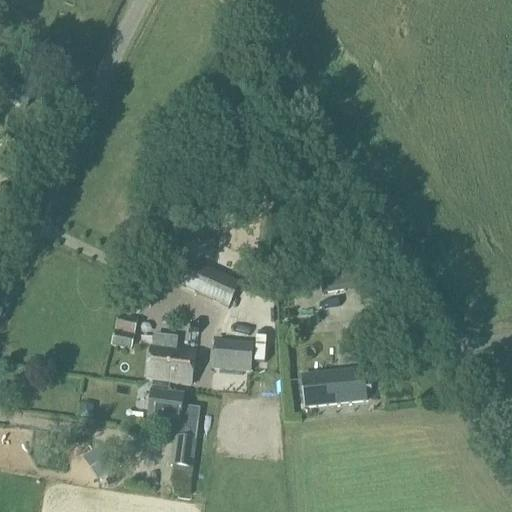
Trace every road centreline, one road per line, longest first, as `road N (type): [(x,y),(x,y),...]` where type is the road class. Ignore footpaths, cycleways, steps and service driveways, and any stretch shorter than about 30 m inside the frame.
road 1 (unclassified): [(511,438),(236,0)]
road 2 (unclassified): [(0,290),(146,0)]
